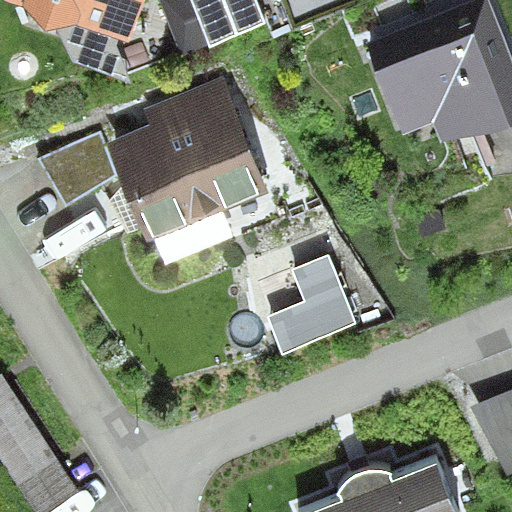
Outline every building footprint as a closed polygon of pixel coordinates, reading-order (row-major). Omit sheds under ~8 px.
[(68,8),(117,25),(125,0),(23,0),(23,2),(28,16),(53,24),(66,17),(68,8)] [(199,0),(214,37),(270,16),(263,0),(199,0)] [(465,125),(511,105),(511,93),(476,4),(367,48),(389,102),(428,86),(446,132),(465,125)] [(110,144),(144,228),(149,226),(158,250),(169,256),(217,236),(222,225),(212,201),(256,183),(223,99),(197,109),(191,93),(147,110),(153,127),(110,144)] [(95,131),(33,156),(61,203),(112,172),(95,131)] [(68,488),(49,459),(0,383),(0,460),(33,511),(68,488)] [(511,464),(511,386),(479,400),(506,467),(511,464)] [(453,511),(431,456),(386,474),(384,469),(386,465),(382,464),(369,463),(355,466),(343,473),(334,483),(332,486),(336,488),(338,493),(293,511),(453,511)]
